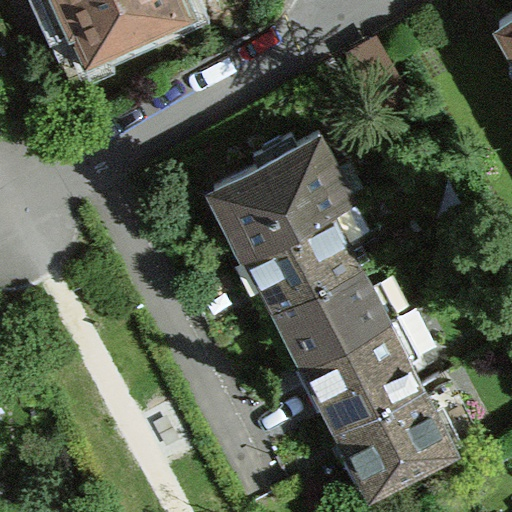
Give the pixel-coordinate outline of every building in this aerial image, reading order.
[(73,0),(80,14),(68,19),(85,57),(195,8),(191,0),(73,0)] [(511,8),(499,17),(511,39),(511,8)] [(224,223),(237,249),(351,190),(318,128),(296,139),(291,130),(253,150),(258,159),(214,182),(222,199),(232,219),(224,223)] [(369,225),(351,190),(237,249),(256,286),(265,281),(269,289),(276,301),(358,259),(347,236),(369,225)] [(358,259),(276,301),(282,315),(286,321),(277,326),(296,363),(388,315),(358,259)] [(338,422),(421,379),(409,357),(420,351),(398,310),(388,315),(296,363),(318,404),(327,400),(332,411),(338,422)] [(421,379),(338,422),(344,433),(350,444),(341,449),(362,490),(396,473),(404,476),(406,468),(476,427),(458,393),(434,405),(421,379)]
